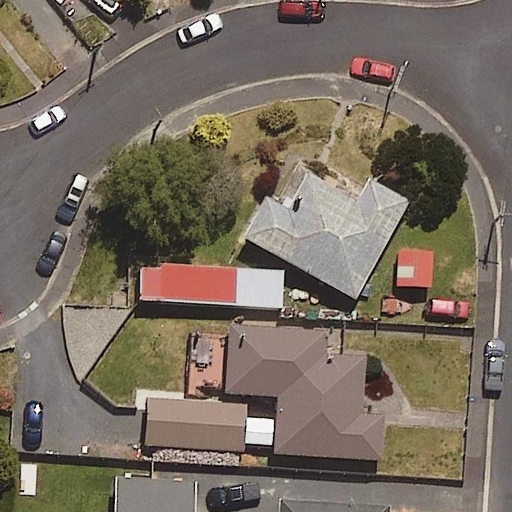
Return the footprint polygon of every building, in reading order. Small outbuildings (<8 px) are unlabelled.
[(350,201),(302,176),(283,212),(259,199),(237,242),(350,301),(401,205),(360,183),(350,201)] [(427,256),(393,254),(392,288),(426,289),(427,256)] [(278,274),(135,266),(133,302),(276,310),(278,274)] [(316,332),(243,330),(220,344),(219,397),(272,398),(270,458),(375,461),(377,419),(356,418),(357,363),(315,362),(316,332)] [(240,406),(144,402),(142,448),(238,452),(240,406)] [(189,511),(190,486),(108,483),(106,511),(189,511)]
